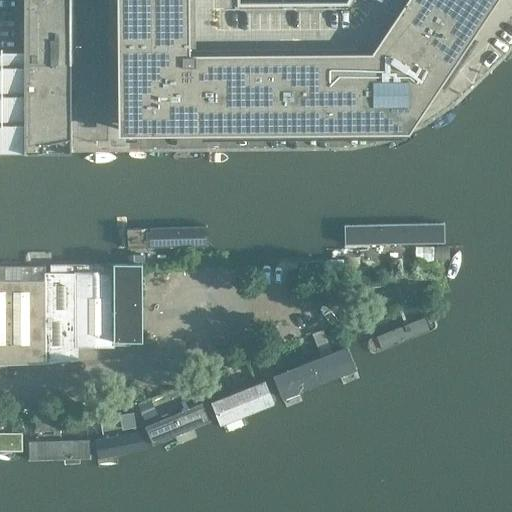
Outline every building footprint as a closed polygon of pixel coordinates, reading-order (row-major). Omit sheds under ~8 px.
[(0,65),(0,153),(71,153),(70,36),(69,36),(69,22),(70,22),(70,0),(23,0),(24,9),(20,9),(20,24),(24,24),(24,65),(0,65)] [(117,0),(119,136),(409,133),(497,0),(117,0)] [(346,247),(348,247),(438,244),(440,243),(443,243),(446,242),(448,240),(450,239),(453,237),(455,235),(457,233),(459,231),(456,230),(452,228),(449,227),(446,226),(443,225),(439,224),(436,224),(346,228),(345,228),(343,229),(342,230),(340,231),(339,232),(339,233),(338,235),(338,237),(338,238),(338,240),(339,242),(339,243),(341,244),(342,245),(343,246),(345,247),(346,247)] [(325,249),(325,230),(230,233),(229,232),(227,233),(226,233),(224,234),(223,235),(222,236),(221,237),(220,239),(220,240),(219,242),(220,244),(220,245),(221,247),(222,248),(223,249),(224,250),(226,251),(227,251),(229,252),(325,249)] [(102,250),(103,250),(197,250),(200,248),(200,234),(197,231),(103,231),(101,233),(100,234),(100,235),(99,236),(99,246),(100,247),(100,248),(101,249),(102,250)] [(141,333),(141,265),(141,264),(44,264),(44,265),(45,363),(77,358),(77,346),(113,346),(113,345),(124,345),(127,345),(128,345),(134,340),(134,333),(141,333)] [(0,364),(45,363),(44,265),(0,265),(0,364)] [(379,355),(381,355),(437,331),(438,331),(439,330),(440,329),(440,327),(440,326),(440,325),(437,318),(437,317),(436,316),(435,316),(434,315),(433,315),(432,315),(430,315),(429,316),(373,340),(372,341),(371,342),(371,344),(371,346),(371,347),(371,349),(372,350),(373,352),(374,353),(376,354),(377,355),(379,355)] [(274,373),(285,401),(363,370),(352,342),(274,373)] [(209,401),(220,428),(279,403),(268,377),(209,401)] [(205,402),(146,425),(154,445),(213,422),(205,402)] [(47,430),(46,416),(46,414),(38,414),(39,430),(47,430)] [(102,434),(105,451),(144,445),(142,428),(102,434)] [(0,434),(0,455),(24,455),(24,435),(0,434)] [(28,439),(29,463),(94,461),(94,437),(28,439)]
